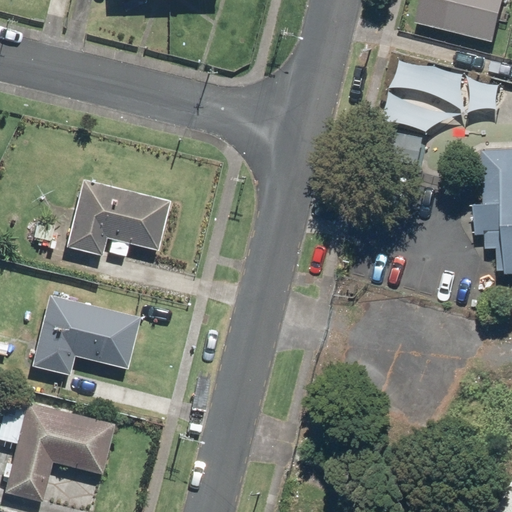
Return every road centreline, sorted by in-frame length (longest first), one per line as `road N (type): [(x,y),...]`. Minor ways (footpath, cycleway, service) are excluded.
road 1 (tertiary): [(208,511),(303,134)]
road 2 (unclassified): [(0,56),(303,134)]
road 3 (tertiary): [(303,134),(337,0)]
